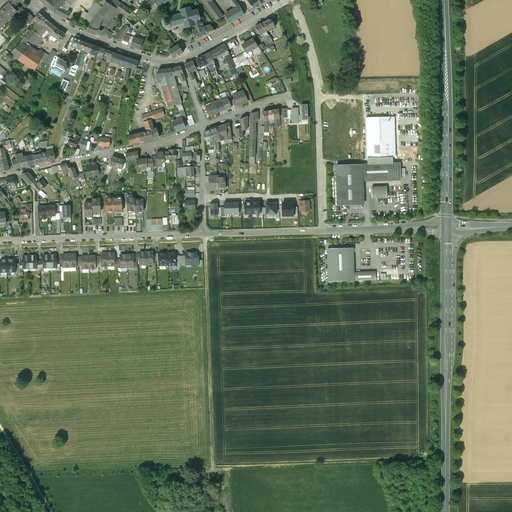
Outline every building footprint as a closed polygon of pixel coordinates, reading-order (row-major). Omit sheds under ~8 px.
[(21,0),(8,0),(8,1),(9,3),(18,12),(20,9),(17,6),(22,0),(21,0)] [(55,0),(54,2),(51,0),(46,0),(43,4),(54,14),(66,20),(70,13),(60,7),(65,0),(55,0)] [(102,8),(91,24),(99,28),(104,18),(109,21),(111,19),(119,6),(121,4),(123,0),(107,0),(106,2),(102,8)] [(102,8),(106,2),(103,0),(98,0),(95,4),(102,8)] [(123,0),(121,4),(129,9),(132,4),(129,2),(130,0),(123,0)] [(151,0),(144,6),(148,11),(148,12),(149,14),(150,13),(151,14),(155,10),(156,11),(161,6),(168,1),(168,0),(151,0)] [(234,0),(227,0),(230,3),(231,2),(236,8),(240,6),(234,0)] [(258,0),(251,0),(249,2),(254,9),(262,4),(258,0)] [(222,17),(210,1),(209,2),(209,1),(205,5),(217,20),(222,17)] [(9,3),(0,12),(0,16),(7,23),(17,12),(18,12),(9,3)] [(119,6),(111,19),(115,21),(121,13),(123,15),(127,18),(133,12),(129,9),(121,4),(119,6)] [(236,8),(225,15),(229,23),(244,14),(240,6),(236,8)] [(189,7),(180,10),(181,14),(167,18),(168,20),(163,21),(165,27),(169,26),(170,29),(184,25),(185,29),(194,26),(195,29),(204,27),(202,22),(200,23),(199,20),(200,19),(198,10),(192,11),(191,8),(190,8),(189,7)] [(18,12),(17,12),(27,23),(29,25),(33,20),(34,19),(30,15),(28,12),(27,13),(21,8),(20,9),(18,12)] [(121,13),(115,21),(117,22),(121,25),(123,22),(125,20),(126,19),(127,18),(123,15),(121,13)] [(34,28),(44,17),(39,14),(34,19),(33,20),(36,23),(32,26),(34,28)] [(34,28),(32,30),(24,38),(27,40),(32,45),(35,42),(38,44),(42,39),(39,37),(46,30),(52,35),(57,29),(44,17),(34,28)] [(271,18),(260,24),(266,31),(266,32),(275,27),(271,18)] [(111,19),(109,21),(105,29),(110,32),(117,22),(115,21),(111,19)] [(99,28),(91,24),(86,31),(96,35),(100,36),(103,32),(98,30),(99,28)] [(266,31),(260,24),(255,27),(261,38),(264,37),(262,33),(266,31)] [(195,29),(192,30),(195,40),(202,38),(202,37),(204,36),(207,35),(207,34),(209,34),(209,33),(212,32),(214,31),(210,25),(204,27),(195,29)] [(65,34),(57,29),(52,35),(51,36),(49,39),(54,43),(57,39),(60,42),(65,34)] [(110,32),(105,29),(103,32),(100,36),(110,39),(112,34),(110,32)] [(131,36),(125,34),(123,37),(122,38),(123,39),(123,40),(129,42),(131,36)] [(143,41),(133,37),(130,46),(140,50),(143,41)] [(81,41),(74,38),(73,41),(72,41),(71,42),(72,43),(71,47),(78,50),(78,49),(81,41)] [(253,39),(242,45),(246,52),(247,53),(251,51),(254,56),(261,52),(253,39)] [(88,43),(81,41),(78,49),(81,50),(75,65),(79,66),(81,61),(85,51),(88,43)] [(36,55),(20,43),(10,54),(34,71),(42,59),(36,55)] [(94,45),(88,43),(85,51),(81,61),(82,61),(83,60),(84,61),(86,55),(85,55),(86,52),(90,54),(94,45)] [(224,44),(209,53),(213,60),(223,54),(225,57),(229,55),(226,49),(227,48),(224,44)] [(100,48),(94,45),(90,54),(97,56),(100,48)] [(178,45),(174,47),(173,45),(170,47),(171,49),(167,51),(168,53),(166,54),(164,54),(163,57),(165,57),(166,57),(167,57),(170,55),(173,59),(183,53),(182,53),(183,53),(178,45)] [(106,50),(100,48),(97,56),(97,57),(99,58),(98,60),(101,62),(102,60),(103,56),(106,50)] [(53,58),(55,56),(57,53),(52,50),(45,62),(50,66),(53,58)] [(113,53),(106,50),(103,56),(106,58),(106,59),(110,61),(113,53)] [(247,60),(254,56),(251,51),(247,53),(246,52),(243,54),(247,60)] [(113,53),(110,61),(111,61),(111,62),(126,67),(126,64),(128,58),(113,53)] [(209,53),(203,56),(208,64),(213,61),(213,60),(209,53)] [(247,60),(243,54),(232,60),(236,70),(241,67),(240,64),(247,60)] [(225,57),(233,76),(238,74),(229,55),(225,57)] [(67,62),(55,56),(53,58),(50,66),(64,73),(65,72),(66,72),(68,69),(67,68),(68,66),(66,65),(67,62)] [(203,56),(196,60),(200,68),(208,64),(203,56)] [(138,62),(128,58),(126,64),(126,67),(124,80),(127,80),(128,79),(129,69),(127,69),(128,67),(135,70),(136,67),(138,62)] [(192,61),(184,65),(188,73),(191,72),(195,69),(192,61)] [(217,75),(213,61),(208,64),(210,68),(212,73),(213,77),(217,75)] [(89,69),(91,70),(93,67),(93,66),(86,63),(87,63),(85,62),(83,67),(89,69)] [(75,76),(79,66),(75,65),(71,67),(69,74),(75,76)] [(180,66),(172,68),(174,75),(174,76),(179,75),(181,82),(182,82),(185,81),(180,66)] [(135,70),(134,74),(140,76),(142,69),(136,67),(135,70)] [(172,68),(159,69),(155,76),(156,79),(174,75),(172,68)] [(200,88),(191,72),(188,73),(195,91),(200,88)] [(174,75),(156,79),(158,86),(159,89),(162,89),(168,107),(167,107),(167,110),(174,108),(174,106),(176,105),(177,107),(182,106),(179,93),(177,87),(174,76),(174,75)] [(59,89),(65,91),(69,82),(63,79),(59,89)] [(243,91),(238,93),(243,104),(248,102),(247,101),(245,95),(243,91)] [(238,93),(232,95),(234,100),(237,106),(243,104),(238,93)] [(226,96),(221,98),(221,99),(226,110),(231,108),(229,103),(227,96),(226,96)] [(221,99),(214,102),(218,113),(226,110),(221,99)] [(214,101),(204,105),(209,117),(218,113),(214,102),(214,101)] [(298,120),(307,120),(307,105),(301,105),(301,117),(298,117),(298,108),(292,109),(292,116),(291,116),(291,120),(292,120),(292,123),(298,123),(298,120)] [(175,116),(177,120),(182,118),(183,120),(186,118),(182,106),(177,107),(180,114),(175,116)] [(162,109),(141,116),(143,122),(151,120),(154,118),(164,115),(162,109)] [(257,112),(251,114),(250,121),(256,120),(259,120),(259,118),(257,118),(257,112)] [(177,120),(173,121),(176,131),(186,128),(183,120),(182,118),(177,120)] [(366,119),(367,157),(392,157),(395,157),(394,118),(366,119)] [(147,132),(128,137),(130,145),(153,138),(151,130),(154,129),(151,120),(143,122),(147,132)] [(216,145),(213,145),(214,153),(216,153),(219,153),(219,146),(218,142),(227,139),(227,136),(226,124),(217,127),(218,133),(215,134),(216,145)] [(209,130),(204,132),(204,138),(210,136),(215,134),(218,133),(217,127),(209,130)] [(154,129),(151,130),(153,138),(159,137),(156,128),(154,129)] [(241,128),(235,129),(237,138),(243,137),(242,131),(241,128)] [(74,141),(69,139),(67,144),(76,148),(80,137),(76,135),(74,141)] [(90,142),(87,141),(85,149),(90,150),(91,147),(92,147),(93,143),(96,143),(97,139),(91,138),(90,142)] [(105,138),(100,138),(100,139),(97,138),(97,139),(96,143),(100,144),(100,146),(105,146),(105,138)] [(53,149),(50,150),(50,151),(46,152),(48,161),(56,160),(53,149)] [(170,151),(165,152),(165,160),(173,160),(173,159),(176,159),(176,150),(170,150),(170,151)] [(42,153),(41,151),(32,153),(32,155),(34,164),(35,164),(48,161),(46,152),(42,153)] [(138,152),(125,154),(126,157),(126,160),(130,159),(139,158),(138,152)] [(165,152),(156,153),(157,157),(157,166),(161,166),(162,162),(165,162),(165,160),(165,152)] [(26,156),(23,157),(23,154),(15,155),(17,162),(19,168),(28,166),(26,156)] [(15,155),(10,156),(14,169),(19,168),(17,162),(15,155)] [(32,155),(26,156),(28,166),(34,164),(32,155)] [(118,158),(112,157),(111,160),(109,165),(114,167),(115,167),(118,158)] [(124,160),(118,158),(115,167),(118,168),(122,169),(124,160)] [(147,159),(136,161),(138,170),(147,168),(147,167),(147,159)] [(176,161),(175,161),(176,168),(179,168),(187,167),(186,164),(186,162),(184,161),(184,160),(183,160),(180,160),(176,161)] [(368,164),(336,165),(338,205),(363,204),(362,179),(362,178),(401,177),(400,163),(392,163),(368,164)] [(67,164),(60,165),(64,175),(65,176),(67,175),(67,174),(69,172),(68,168),(67,164)] [(58,165),(51,167),(54,174),(60,170),(58,165)] [(97,165),(86,167),(88,177),(99,175),(97,165)] [(76,174),(73,167),(73,166),(68,168),(69,172),(70,172),(71,176),(72,179),(77,178),(78,178),(76,174)] [(187,167),(179,168),(179,176),(187,176),(194,175),(193,168),(195,168),(195,167),(187,167)] [(218,175),(217,176),(217,190),(225,189),(225,181),(224,176),(221,176),(220,175),(220,174),(219,174),(218,175)] [(217,176),(209,176),(209,182),(209,190),(217,190),(217,176)] [(14,177),(6,179),(7,186),(8,186),(9,188),(13,187),(13,186),(17,185),(15,179),(14,179),(14,177)] [(77,178),(72,179),(73,183),(76,188),(79,186),(80,187),(81,187),(79,181),(77,178)] [(42,180),(37,184),(41,190),(46,186),(42,180)] [(37,184),(34,181),(29,184),(38,193),(40,190),(34,186),(37,184)] [(386,187),(371,187),(372,198),(387,197),(386,187)] [(106,199),(106,202),(106,212),(108,212),(108,213),(109,213),(109,214),(110,214),(111,214),(111,213),(112,213),(112,212),(114,212),(114,198),(106,199)] [(121,198),(114,198),(114,212),(122,212),(121,198)] [(9,205),(4,199),(2,201),(8,209),(10,208),(11,208),(8,205),(9,205)] [(100,199),(92,199),(92,203),(92,213),(100,213),(100,199)] [(141,199),(135,200),(135,212),(139,211),(140,213),(142,213),(143,211),(143,201),(143,199),(141,199)] [(195,200),(185,201),(185,210),(195,209),(195,200)] [(309,201),(300,201),(300,211),(304,211),(305,212),(307,212),(308,211),(309,211),(309,201)] [(92,203),(84,203),(85,216),(93,216),(92,213),(92,203)] [(266,214),(276,214),(276,210),(276,203),(266,203),(266,208),(266,214)] [(283,216),(293,216),(293,214),(293,206),(292,203),(282,203),(282,205),(282,211),(283,216)] [(39,206),(38,206),(38,211),(39,213),(38,213),(38,214),(39,218),(48,218),(47,206),(39,206)] [(55,206),(47,206),(48,218),(52,218),(52,216),(56,216),(55,211),(55,206)] [(63,217),(71,217),(70,206),(62,206),(63,217)] [(26,209),(20,209),(20,221),(24,220),(25,221),(26,221),(27,220),(28,220),(28,216),(29,215),(29,213),(28,209),(26,209)] [(122,218),(114,218),(114,226),(122,226),(122,218)] [(352,248),(327,249),(329,282),(376,280),(375,272),(353,273),(352,248)] [(186,256),(186,264),(198,264),(198,260),(198,257),(197,257),(197,252),(186,253),(186,256)] [(167,253),(158,254),(159,263),(159,265),(168,265),(167,253)] [(167,253),(168,265),(171,265),(172,268),(176,268),(176,262),(175,262),(175,260),(175,259),(176,259),(176,256),(174,256),(174,253),(167,253)] [(15,259),(6,259),(7,272),(15,272),(15,264),(15,259)]
